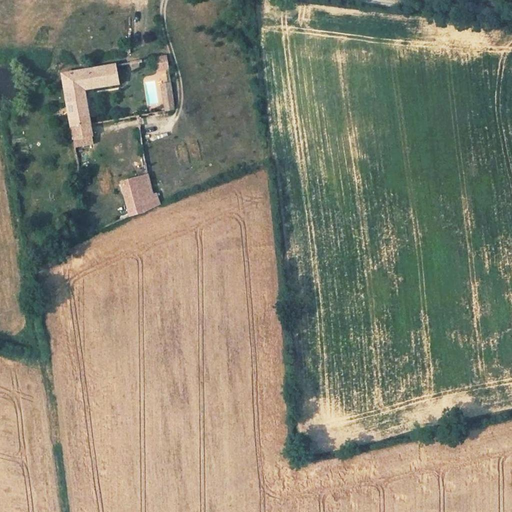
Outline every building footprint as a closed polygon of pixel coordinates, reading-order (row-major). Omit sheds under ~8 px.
[(157,70),(171,68),(168,55),(155,57),(157,70)] [(167,82),(165,72),(153,74),(155,84),(167,82)] [(117,101),(113,81),(59,91),(71,141),(89,138),(83,108),(117,101)] [(93,159),(89,138),(71,141),(75,162),(93,159)] [(152,203),(147,182),(123,189),(131,229),(161,214),(159,202),(152,203)]
